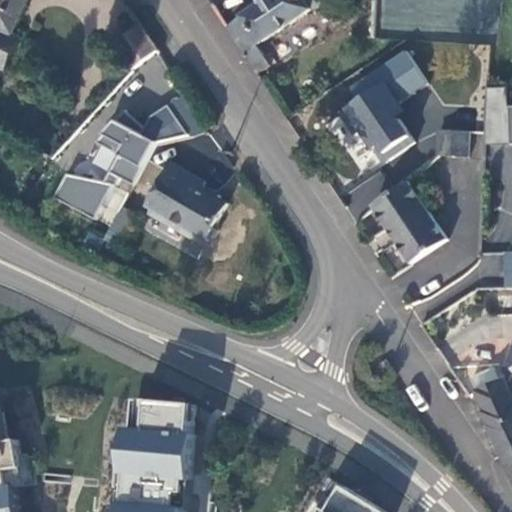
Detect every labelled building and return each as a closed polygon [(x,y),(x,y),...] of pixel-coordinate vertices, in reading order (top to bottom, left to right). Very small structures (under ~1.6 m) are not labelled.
[(14,34),(28,0),(0,0),(0,67),(5,70),(21,38),(14,34)] [(329,5),(327,0),(262,0),(264,4),(228,28),(247,57),(260,78),(273,66),(259,46),(314,10),(329,5)] [(485,2),(484,16),(464,14),(404,10),(404,0),(374,0),(373,39),(382,39),(492,45),(493,46),(496,3),(485,2)] [(159,49),(141,25),(118,43),(135,67),(159,49)] [(431,83),(408,51),(353,89),(363,103),(345,115),(382,168),(418,143),(394,109),(431,83)] [(190,136),(170,106),(153,117),(147,128),(144,135),(135,130),(138,126),(125,114),(99,143),(121,155),(107,182),(69,175),(57,198),(97,220),(116,185),(119,186),(123,178),(136,186),(159,144),(190,136)] [(127,111),(125,114),(138,126),(135,130),(144,135),(147,128),(127,111)] [(471,157),(472,133),(441,131),(440,156),(471,157)] [(229,204),(204,189),(193,183),(196,176),(173,163),(148,206),(153,209),(168,218),(169,225),(182,233),(189,231),(208,242),(209,239),(216,238),(220,231),(218,224),(229,204)] [(204,189),(207,182),(196,176),(193,183),(204,189)] [(450,240),(413,184),(412,183),(411,182),(374,206),(375,207),(413,264),(450,240)] [(128,252),(146,219),(125,207),(106,240),(128,252)] [(168,218),(153,209),(151,214),(169,225),(168,218)] [(208,242),(189,231),(182,233),(205,246),(208,242)] [(511,357),(511,360),(511,374),(511,379),(511,381),(508,383),(507,380),(479,393),(480,393),(488,413),(486,414),(505,455),(506,454),(511,451),(511,357)] [(195,434),(198,405),(132,399),(123,511),(189,511),(192,481),(195,481),(199,434),(195,434)] [(0,400),(0,511),(22,511),(18,486),(28,485),(20,440),(10,442),(5,411),(2,412),(0,400)] [(388,511),(347,487),(331,511),(327,509),(325,511),(388,511)]
